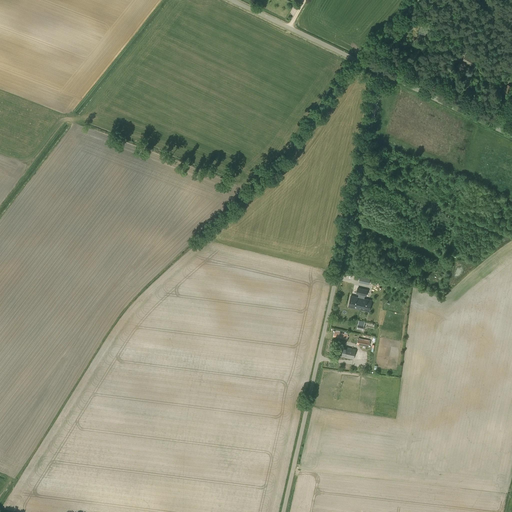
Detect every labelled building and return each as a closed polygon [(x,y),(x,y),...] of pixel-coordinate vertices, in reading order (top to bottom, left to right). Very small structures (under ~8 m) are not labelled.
[(421,34),(422,37),(424,38),(425,37),(429,38),(430,36),(429,35),(430,31),(426,30),(427,27),(420,26),(418,34),(421,34)] [(474,60),(466,55),(463,60),(471,65),(474,60)] [(503,93),(510,97),(511,92),(511,86),(508,85),(503,93)] [(348,307),(358,309),(363,288),(357,287),(356,294),(359,295),(358,297),(352,295),(351,295),(348,307)] [(368,290),(363,288),(358,309),(369,312),(372,300),(370,300),(364,299),(365,296),(366,297),(368,290)] [(357,329),(363,330),(365,322),(359,320),(357,329)] [(333,337),(347,340),(348,335),(335,331),(333,337)] [(358,339),(356,344),(357,344),(369,347),(370,341),(358,339)] [(345,356),(345,357),(353,359),(356,349),(347,347),(347,348),(341,347),(339,355),(345,356)]
